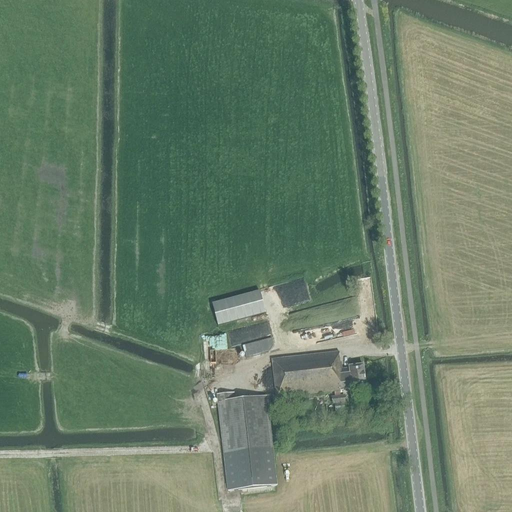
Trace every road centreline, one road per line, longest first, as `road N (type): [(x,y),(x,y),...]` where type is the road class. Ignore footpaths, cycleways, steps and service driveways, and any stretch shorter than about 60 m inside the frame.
road 1 (unclassified): [(420,511),(357,0)]
road 2 (unknown): [(400,348),(299,346),(252,361),(230,380)]
